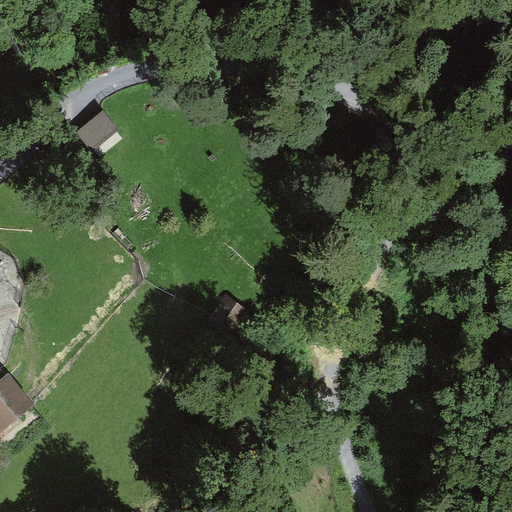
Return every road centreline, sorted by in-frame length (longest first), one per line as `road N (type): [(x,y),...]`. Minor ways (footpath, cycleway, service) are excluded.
road 1 (track): [(374,511),(333,409),(334,359),(414,182),(416,147),(400,121),(367,97)]
road 2 (track): [(0,170),(86,93),(139,70),(242,60),(367,97)]
